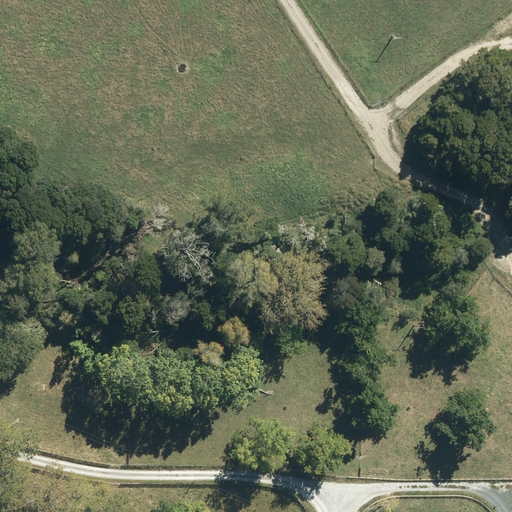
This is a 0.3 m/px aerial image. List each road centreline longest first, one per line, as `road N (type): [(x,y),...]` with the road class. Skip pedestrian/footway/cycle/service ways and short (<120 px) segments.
road 1 (track): [(511,486),(107,475),(0,451)]
road 2 (track): [(511,260),(487,211),(390,162),(289,0)]
